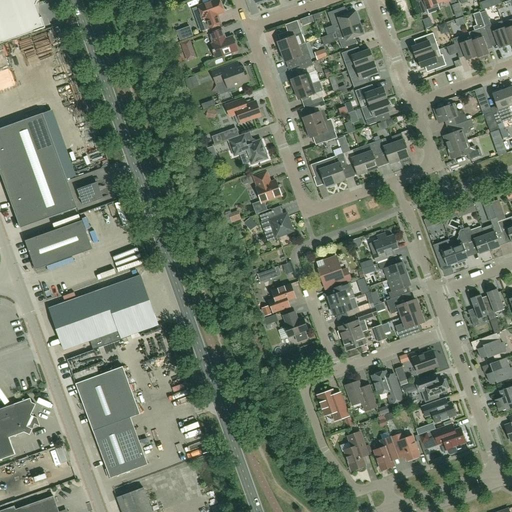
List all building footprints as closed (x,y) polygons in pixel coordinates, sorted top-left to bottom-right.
[(0,0),(0,43),(45,28),(42,17),(40,18),(36,5),(38,0),(0,0)] [(199,7),(193,9),(198,21),(202,31),(209,28),(220,25),(221,24),(217,14),(224,12),(219,0),(215,0),(199,6),(199,7)] [(423,0),(418,2),(422,14),(428,12),(426,7),(438,3),(436,0),(423,0)] [(500,3),(499,0),(489,0),(480,3),(483,10),(500,3)] [(341,8),(328,13),(335,33),(336,32),(360,24),(356,11),(344,16),(341,8)] [(475,34),(470,36),(471,40),(478,58),(489,54),(487,50),(484,42),(490,40),(485,27),(480,12),(473,14),(477,25),(478,29),(474,31),(475,34)] [(422,20),(425,29),(433,26),(429,18),(422,20)] [(502,21),(511,46),(511,45),(511,19),(503,23),(502,21)] [(305,44),(297,21),(285,25),(290,38),(278,42),(281,52),(298,46),(299,46),(305,44)] [(511,46),(502,21),(485,27),(490,40),(490,39),(489,38),(495,36),(499,48),(510,45),(510,46),(511,46)] [(360,24),(336,32),(342,49),(353,45),(351,39),(364,34),(360,24)] [(180,41),(193,36),(190,26),(176,31),(180,41)] [(238,51),(233,36),(225,39),(222,29),(210,33),(213,43),(212,44),(214,50),(213,50),(216,58),(225,55),(226,57),(231,55),(231,53),(238,51)] [(422,37),(424,43),(412,47),(413,49),(411,51),(413,55),(416,57),(416,58),(436,51),(436,50),(439,49),(433,33),(422,37)] [(471,40),(466,42),(463,35),(453,39),(456,50),(462,48),(467,60),(477,56),(478,58),(471,40)] [(196,57),(190,40),(180,43),(187,61),(196,57)] [(298,46),(281,52),(285,62),(297,58),(299,64),(311,59),(305,44),(299,46),(298,46)] [(342,53),(348,71),(374,61),(370,50),(357,54),(355,48),(342,53)] [(326,57),(324,50),(315,53),(317,60),(326,57)] [(433,64),(435,69),(446,66),(442,55),(438,56),(436,51),(416,58),(417,58),(418,59),(416,61),(418,65),(421,67),(421,68),(433,64)] [(378,73),(374,61),(348,71),(354,88),(367,83),(365,78),(378,73)] [(238,62),(212,72),(216,84),(221,82),(225,93),(236,90),(234,86),(249,81),(244,67),(240,68),(238,62)] [(291,79),(295,90),(319,81),(313,65),(301,69),(303,75),(291,79)] [(193,77),(185,80),(188,90),(196,87),(193,77)] [(319,81),(295,90),(299,100),(311,95),(313,101),(325,97),(319,81)] [(366,107),(369,105),(387,99),(383,87),(370,92),(368,86),(355,91),(359,102),(364,101),(366,107)] [(511,87),(503,90),(511,112),(511,111),(511,87)] [(511,115),(511,112),(503,90),(502,91),(502,89),(492,92),(493,94),(492,94),(499,113),(493,115),(497,125),(511,119),(511,115)] [(247,105),(245,99),(226,105),(230,117),(238,114),(241,122),(261,115),(256,102),(247,105)] [(392,111),(387,99),(369,105),(371,112),(364,115),(368,126),(381,121),(379,115),(392,111)] [(303,118),(307,128),(324,122),(326,128),(333,125),(331,119),(327,120),(324,110),(327,109),(325,103),(313,108),(315,113),(303,118)] [(456,125),(468,121),(465,114),(464,114),(462,110),(456,112),(454,104),(435,111),(439,123),(454,118),(456,125)] [(0,170),(4,181),(60,160),(43,113),(0,128),(0,170)] [(471,120),(468,121),(456,125),(458,131),(444,136),(448,148),(467,141),(464,134),(470,132),(468,128),(474,126),(471,120)] [(495,121),(487,124),(490,132),(498,129),(495,121)] [(324,122),(307,128),(310,138),(322,134),(324,140),(336,135),(333,125),(326,128),(324,122)] [(394,143),(400,160),(410,157),(406,145),(411,142),(407,131),(401,133),(401,134),(392,137),(394,143)] [(234,157),(247,152),(250,162),(256,160),(260,162),(268,159),(267,156),(268,154),(266,149),(264,148),(261,139),(245,145),(241,135),(228,140),(234,157)] [(385,138),(375,142),(379,154),(385,152),(390,164),(400,160),(394,143),(388,145),(385,138)] [(467,141),(448,148),(452,159),(467,154),(469,160),(482,155),(480,149),(476,150),(475,146),(469,148),(467,141)] [(375,142),(359,148),(368,172),(378,168),(374,156),(379,154),(375,142)] [(503,144),(495,147),(498,156),(507,153),(503,144)] [(207,155),(215,152),(213,146),(206,148),(205,149),(207,155)] [(359,148),(343,153),(347,165),(353,163),(358,175),(368,172),(359,148)] [(327,159),(336,183),(346,179),(342,167),(347,165),(343,153),(333,157),(327,159)] [(336,183),(327,159),(311,165),(315,177),(321,175),(326,187),(326,186),(328,188),(335,186),(335,183),(336,183)] [(60,160),(4,181),(21,228),(78,207),(60,160)] [(281,195),(276,181),(270,183),(266,172),(254,176),(258,188),(256,188),(261,202),(281,195)] [(97,182),(77,189),(83,206),(103,199),(97,182)] [(275,238),(294,232),(287,213),(274,217),(272,211),(260,215),(262,222),(269,220),(275,238)] [(448,222),(464,217),(463,212),(446,217),(448,222)] [(511,216),(498,222),(497,220),(502,233),(502,235),(508,233),(511,243),(511,242),(511,216)] [(257,226),(250,218),(244,223),(251,231),(257,226)] [(490,250),(500,247),(496,235),(502,233),(497,220),(496,218),(490,220),(492,225),(482,228),(490,250)] [(36,270),(93,249),(82,220),(25,241),(36,270)] [(481,227),(476,229),(471,230),(469,227),(464,229),(469,243),(474,241),(479,254),(490,250),(482,228),(482,229),(481,227)] [(465,259),(468,258),(463,244),(468,242),(469,243),(464,229),(460,230),(458,234),(460,238),(457,240),(456,242),(457,245),(452,247),(457,262),(457,265),(466,261),(465,259)] [(396,255),(394,249),(398,248),(393,235),(387,238),(385,233),(377,236),(379,241),(374,242),(370,244),(374,255),(376,262),(388,258),(396,255)] [(362,242),(361,241),(360,238),(352,241),(354,249),(360,247),(362,242)] [(457,262),(452,247),(449,239),(433,245),(438,260),(444,258),(447,266),(457,262)] [(324,260),(317,262),(319,269),(318,269),(319,270),(320,270),(324,282),(323,283),(336,279),(338,284),(351,280),(347,269),(341,271),(341,269),(339,263),(338,263),(336,263),(334,257),(325,260),(324,260)] [(388,280),(407,274),(403,262),(394,265),(391,259),(378,263),(380,270),(384,269),(388,280)] [(281,275),(278,267),(269,270),(272,279),(281,275)] [(407,274),(388,280),(392,291),(388,293),(391,299),(386,301),(398,297),(398,296),(404,294),(402,288),(411,285),(407,274)] [(64,350),(91,340),(94,348),(158,325),(140,276),(49,309),(64,350)] [(331,306),(355,298),(349,283),(327,290),(329,296),(328,296),(331,306)] [(288,301),(296,298),(291,284),(271,291),(274,298),(268,301),(273,313),(290,307),(288,301)] [(491,304),(485,307),(488,315),(490,320),(496,318),(494,312),(504,309),(497,289),(487,292),(491,304)] [(478,318),(488,315),(485,307),(481,295),(470,298),(475,310),(469,312),(474,326),(480,324),(478,318)] [(398,297),(386,301),(391,314),(400,311),(402,317),(420,311),(416,299),(401,305),(398,297)] [(355,298),(331,306),(335,316),(346,312),(348,317),(360,313),(355,298)] [(268,306),(267,306),(266,303),(261,304),(263,308),(262,308),(264,316),(271,314),(268,306)] [(360,313),(357,314),(360,320),(360,321),(364,320),(373,317),(370,309),(360,313)] [(305,331),(308,330),(303,317),(298,319),(295,311),(283,316),(286,323),(284,324),(289,337),(294,335),(305,331)] [(420,311),(402,317),(404,323),(395,326),(400,339),(412,334),(409,327),(424,322),(420,311)] [(276,314),(263,319),(266,326),(279,321),(276,314)] [(342,338),(343,339),(362,332),(368,330),(365,322),(359,324),(358,321),(339,327),(340,331),(338,332),(340,338),(342,338)] [(378,341),(386,339),(381,325),(374,328),(378,341)] [(305,331),(294,335),(297,343),(308,339),(305,331)] [(362,332),(343,339),(347,350),(366,344),(362,332)] [(506,351),(503,342),(501,343),(497,333),(481,339),(483,347),(478,349),(481,359),(487,356),(488,358),(494,356),(495,360),(501,358),(499,354),(506,351)] [(433,351),(413,358),(418,372),(438,365),(433,351)] [(510,368),(506,358),(490,364),(493,372),(487,374),(490,384),(496,381),(497,383),(511,377),(511,367),(510,368)] [(93,431),(140,414),(123,366),(76,384),(93,431)] [(407,379),(402,366),(395,369),(399,382),(407,379)] [(391,404),(403,399),(394,373),(387,376),(385,371),(382,372),(380,371),(376,373),(375,375),(372,376),(379,394),(386,392),(391,404)] [(442,378),(438,380),(435,374),(427,376),(415,381),(420,392),(421,392),(425,403),(439,398),(438,394),(447,391),(446,389),(449,388),(446,379),(443,380),(442,378)] [(370,385),(361,388),(359,381),(345,386),(352,405),(362,402),(365,411),(377,407),(370,385)] [(511,386),(499,391),(502,399),(495,401),(499,411),(506,409),(507,411),(511,409),(511,386)] [(336,420),(348,416),(343,403),(340,392),(334,394),(332,390),(318,395),(325,415),(333,413),(336,420)] [(32,402),(30,398),(0,408),(0,459),(15,454),(9,437),(24,432),(29,434),(30,434),(38,418),(33,415),(34,413),(32,413),(36,404),(32,402)] [(436,401),(422,406),(426,417),(433,415),(435,422),(456,415),(454,411),(456,410),(454,405),(453,406),(451,402),(447,404),(438,407),(436,401)] [(392,413),(384,416),(387,422),(394,419),(392,413)] [(140,414),(93,431),(111,478),(148,464),(145,455),(154,451),(140,414)] [(353,426),(350,418),(345,420),(348,428),(353,426)] [(435,429),(434,424),(416,431),(418,435),(435,429)] [(443,427),(420,436),(424,449),(444,442),(446,449),(447,449),(448,454),(450,455),(456,453),(457,451),(455,446),(465,442),(461,428),(455,430),(452,424),(444,427),(443,427)] [(360,432),(354,434),(347,436),(349,442),(340,446),(342,452),(344,451),(351,471),(365,466),(362,457),(368,455),(360,432)] [(419,456),(420,456),(412,436),(404,439),(402,433),(392,437),(399,459),(405,457),(407,461),(407,460),(419,456)] [(381,470),(394,466),(392,461),(398,459),(391,437),(380,441),(383,448),(374,451),(381,470)] [(46,474),(34,478),(36,482),(47,478),(46,474)] [(152,511),(144,487),(118,497),(123,511),(152,511)] [(67,511),(66,511),(59,511),(54,496),(15,509),(14,506),(0,511),(67,511)]
